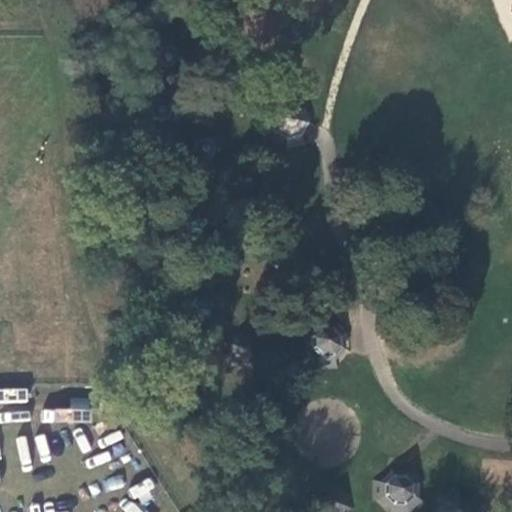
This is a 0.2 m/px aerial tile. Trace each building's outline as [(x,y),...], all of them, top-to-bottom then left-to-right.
[(220,33),(222,44),(237,33),(240,17),(230,20),(222,12),(228,3),(215,0),(211,0),(200,10),(196,26),(206,40),(214,29),(220,33)] [(158,66),(170,74),(185,71),(180,67),(187,57),(192,60),(193,46),(183,39),(167,40),(171,47),(165,54),(158,50),(158,66)] [(228,82),(222,81),(227,94),(239,99),(252,94),(257,82),(252,69),(239,64),(227,70),(232,73),(228,82)] [(163,122),(163,130),(177,124),(182,112),(175,97),(170,105),(162,100),(163,92),(149,99),(144,112),(149,125),(155,119),(163,122)] [(284,137),(283,146),(294,148),(305,144),(300,136),(308,124),(316,123),(309,118),(304,106),(312,100),(303,94),(291,92),(290,100),(277,105),(273,99),(265,115),(267,134),(273,129),(284,137)] [(203,169),(218,170),(230,160),(223,160),(222,148),(230,145),(221,136),(206,134),(197,143),(203,144),(201,154),(194,156),(203,169)] [(217,248),(231,258),(242,256),(250,243),(242,241),(242,235),(250,231),(238,222),(225,224),(216,234),(223,235),(224,244),(217,248)] [(287,267),(300,265),(297,261),(303,253),(308,254),(306,241),(295,234),(282,236),(275,247),(277,259),(287,267)] [(334,296),(333,302),(348,299),(358,282),(350,281),(348,272),(351,267),(339,261),(324,266),(315,279),(321,293),(327,291),(334,296)] [(207,316),(221,323),(232,319),(226,312),(230,305),(239,302),(233,291),(219,285),(208,291),(214,298),(210,304),(202,305),(207,316)] [(319,360),(318,368),(340,368),(337,361),(343,351),(351,351),(352,330),(334,315),(334,323),(321,322),(322,315),(305,327),(302,333),(302,354),(308,352),(319,360)] [(224,355),(234,365),(247,365),(257,355),(251,353),(251,343),(259,341),(247,331),(235,331),(225,341),(232,342),(231,352),(224,355)] [(391,511),(417,511),(428,501),(419,495),(419,482),(428,478),(412,463),(408,470),(393,470),(382,480),(374,479),(373,501),(380,500),(391,511)] [(330,511),(353,511),(353,504),(356,503),(354,491),(340,482),(325,485),(325,500),(332,502),(332,511),(330,511)] [(485,511),(485,510),(480,501),(473,507),(465,500),(467,492),(444,492),(435,509),(443,511),(485,511)]
